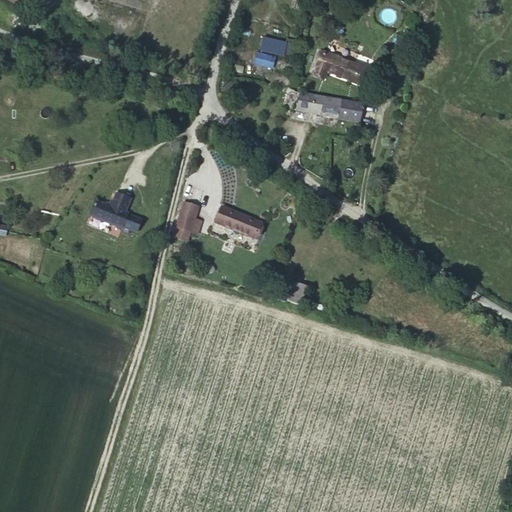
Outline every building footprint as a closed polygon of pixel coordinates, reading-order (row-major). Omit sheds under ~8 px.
[(360,22),(356,32),(380,43),(384,33),(360,22)] [(274,69),(276,56),(255,54),(254,67),(274,69)] [(366,78),(318,56),(308,77),(320,83),(325,76),(359,92),(366,78)] [(302,117),(332,122),(335,101),(305,96),(302,117)] [(335,101),(332,122),(356,126),(359,104),(335,101)] [(99,209),(91,206),(85,222),(118,235),(118,234),(132,240),(138,226),(124,220),(121,218),(127,205),(112,199),(109,207),(106,212),(99,209)] [(102,204),(99,209),(106,212),(109,207),(102,204)] [(181,207),(178,220),(195,223),(197,211),(181,207)] [(253,228),(216,212),(209,227),(247,243),(253,228)] [(195,223),(178,220),(175,234),(191,237),(195,223)] [(191,237),(175,234),(173,244),(189,248),(191,237)] [(286,286),(281,302),(295,306),(300,290),(286,286)]
